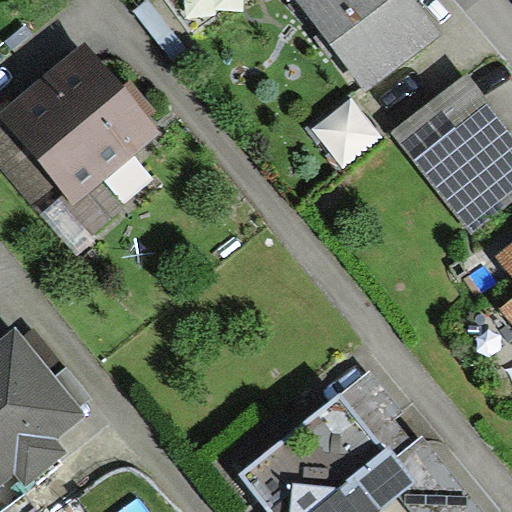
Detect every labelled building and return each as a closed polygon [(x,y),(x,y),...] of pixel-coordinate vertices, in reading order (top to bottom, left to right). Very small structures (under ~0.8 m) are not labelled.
[(293,0),(366,92),(444,31),(419,0),(293,0)] [(128,210),(103,181),(161,133),(82,40),(0,109),(0,169),(35,211),(58,191),(63,195),(40,215),(74,255),(128,210)] [(511,203),(511,131),(465,72),(389,132),(471,236),(511,203)] [(511,246),(499,258),(511,273),(511,298),(501,308),(511,321),(511,246)] [(89,416),(15,327),(0,340),(0,489),(18,475),(27,486),(69,452),(59,440),(89,416)] [(344,393),(377,434),(403,414),(370,372),(344,393)] [(242,475),(272,511),(385,511),(384,510),(400,496),(417,483),(396,458),(377,434),(344,393),(242,475)] [(484,511),(423,436),(396,458),(417,483),(400,496),(412,511),(484,511)]
